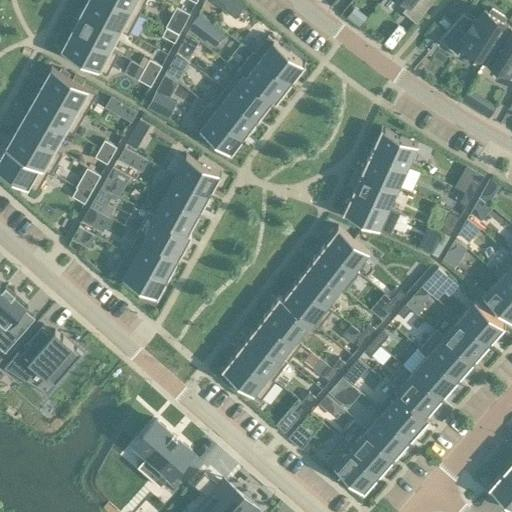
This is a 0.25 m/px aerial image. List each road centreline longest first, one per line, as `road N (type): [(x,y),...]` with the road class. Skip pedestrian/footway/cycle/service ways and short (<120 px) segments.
road 1 (residential): [(328,511),(0,228)]
road 2 (residential): [(511,145),(396,75),(301,0)]
